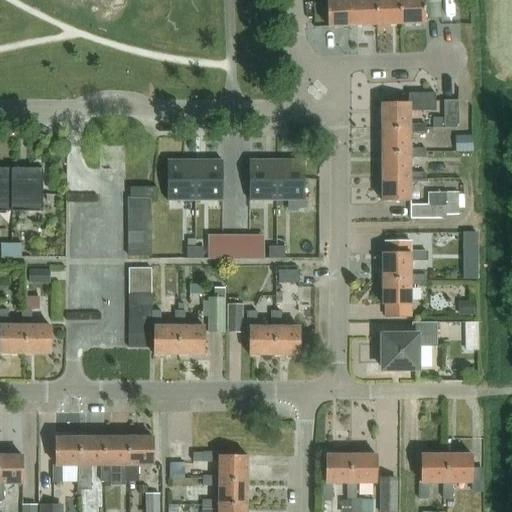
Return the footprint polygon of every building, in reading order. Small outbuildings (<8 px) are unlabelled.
[(326,0),(328,28),(352,27),(351,0),(326,0)] [(376,26),(375,0),(351,0),(352,27),(376,26)] [(375,0),(376,26),(401,25),(400,0),(375,0)] [(400,0),(401,25),(425,24),(424,0),(400,0)] [(410,129),(410,125),(409,112),(435,111),(435,94),(409,94),(409,104),(381,105),(382,129),(410,129)] [(443,125),(458,125),(458,102),(443,102),(443,125)] [(426,134),(425,129),(425,125),(410,125),(410,129),(382,129),(382,153),(410,153),(410,150),(410,135),(426,134)] [(472,136),(455,136),(456,153),(473,152),(472,136)] [(410,177),(410,174),(410,159),(426,159),(426,150),(410,150),(410,153),(382,153),(382,177),(410,177)] [(168,160),(168,200),(195,200),(195,160),(168,160)] [(195,160),(195,200),(223,200),(223,160),(195,160)] [(249,160),(249,200),(277,200),(277,160),(249,160)] [(277,160),(277,200),(305,200),(305,185),(305,160),(277,160)] [(0,205),(13,206),(13,166),(0,166),(0,205)] [(13,166),(13,206),(43,206),(44,166),(13,166)] [(426,183),(426,177),(426,174),(410,174),(410,177),(382,177),(382,202),(410,202),(410,183),(426,183)] [(151,199),(151,188),(131,188),(131,198),(151,199)] [(445,220),(445,216),(445,194),(426,194),(426,206),(409,206),(409,220),(445,220)] [(458,194),(445,194),(445,216),(458,216),(458,194)] [(128,211),(151,211),(151,199),(131,198),(128,198),(128,211)] [(151,222),(151,211),(128,211),(128,222),(151,222)] [(128,234),(151,233),(151,222),(128,222),(128,234)] [(151,233),(128,234),(129,245),(151,245),(151,233)] [(222,236),(222,259),(236,259),(236,236),(222,236)] [(236,236),(236,259),(249,259),(249,236),(236,236)] [(411,280),(411,276),(410,262),(426,261),(426,252),(411,252),(411,243),(385,243),(386,255),(382,255),(382,280),(411,280)] [(1,244),(1,259),(12,259),(12,244),(1,244)] [(12,244),(12,259),(21,259),(21,244),(12,244)] [(151,245),(129,245),(129,257),(151,256),(151,245)] [(186,247),(186,259),(195,259),(195,247),(186,247)] [(195,247),(195,259),(204,259),(204,247),(195,247)] [(269,259),(277,259),(277,247),(269,247),(269,259)] [(277,247),(277,259),(285,259),(285,247),(277,247)] [(129,282),(151,282),(151,269),(129,269),(129,282)] [(278,272),(278,284),(298,284),(298,271),(278,272)] [(28,284),(49,284),(48,272),(28,272),(28,284)] [(426,285),(426,280),(426,276),(411,276),(411,280),(382,280),(383,305),(385,305),(386,317),(411,317),(411,286),(426,285)] [(129,296),(152,296),(151,282),(129,282),(129,296)] [(214,289),(214,299),(224,299),(224,289),(214,289)] [(152,296),(129,296),(129,309),(152,309),(152,296)] [(224,299),(214,299),(207,299),(207,334),(224,334),(224,306),(224,299)] [(458,302),(459,316),(474,316),(474,301),(458,302)] [(224,334),(239,334),(239,306),(224,306),(224,334)] [(152,322),(152,311),(152,309),(129,309),(129,322),(152,322)] [(0,310),(0,327),(0,328),(0,351),(0,354),(25,355),(25,327),(22,327),(8,327),(8,311),(0,310)] [(22,311),(22,327),(25,327),(25,355),(50,355),(51,327),(32,327),(32,311),(22,311)] [(178,327),(175,327),(161,327),(161,311),(152,311),(152,322),(152,328),(154,328),(154,355),(178,355),(178,327)] [(176,312),(175,327),(178,327),(178,355),(204,356),(204,328),(185,327),(185,312),(176,312)] [(247,312),(247,329),(250,329),(249,356),(274,356),(274,328),(272,328),(257,328),(257,312),(247,312)] [(272,312),(272,328),(274,328),(274,356),(299,356),(300,328),(281,328),(281,312),(272,312)] [(129,335),(151,335),(152,328),(152,322),(129,322),(129,335)] [(412,323),(412,336),(382,336),(383,370),(418,370),(417,347),(437,347),(437,323),(412,323)] [(129,348),(151,348),(151,335),(129,335),(129,348)] [(62,467),(77,467),(81,467),(80,438),(56,439),(56,466),(53,466),(53,483),(62,483),(62,467)] [(91,466),(101,466),(105,466),(104,438),(80,438),(81,467),(77,467),(77,491),(91,491),(91,466)] [(124,466),(125,466),(129,466),(128,438),(104,438),(105,466),(101,466),(101,483),(105,483),(110,483),(110,485),(124,484),(124,466)] [(125,482),(129,482),(134,482),(134,466),(153,466),(153,438),(128,438),(129,466),(125,466),(125,482)] [(193,453),(193,462),(219,463),(219,477),(219,480),(247,480),(247,456),(219,456),(219,453),(193,453)] [(0,501),(4,501),(4,485),(22,485),(22,457),(0,456),(0,501)] [(323,484),(323,500),(332,500),(332,484),(347,484),(349,484),(349,456),(326,456),(326,484),(323,484)] [(347,484),(347,500),(351,500),(351,501),(351,511),(360,511),(361,503),(361,499),(356,499),(356,484),(359,484),(372,484),(378,484),(378,456),(349,456),(349,484),(347,484)] [(419,482),(419,500),(428,500),(428,484),(443,484),(446,484),(446,456),(421,456),(421,482),(419,482)] [(446,484),(443,484),(443,500),(447,500),(453,500),(452,484),(471,483),(472,456),(446,456),(446,484)] [(202,477),(202,487),(218,487),(218,502),(218,504),(246,505),(247,480),(219,480),(219,477),(202,477)] [(380,478),(380,511),(397,511),(397,478),(380,478)] [(138,487),(139,496),(145,496),(148,495),(148,487),(138,487)] [(148,495),(145,496),(145,511),(159,511),(160,495),(148,495)] [(246,511),(246,505),(218,504),(218,502),(202,501),(202,507),(186,507),(185,511),(202,511),(218,511),(246,511)] [(361,503),(360,511),(373,511),(374,503),(361,503)]
